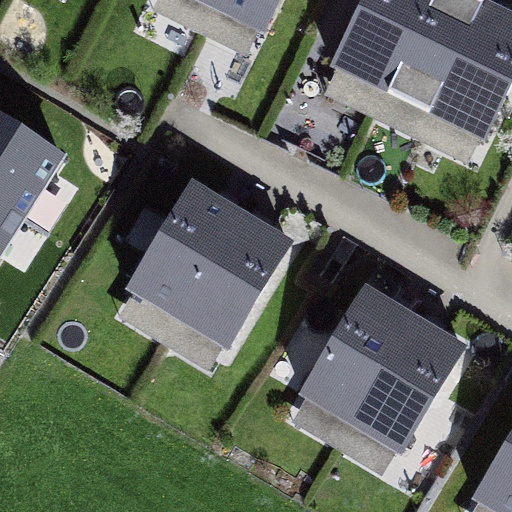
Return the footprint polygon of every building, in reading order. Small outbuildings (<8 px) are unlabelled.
[(290,0),(157,0),(156,3),(265,55),(290,0)] [(511,106),(511,29),(449,0),(372,0),(331,89),(486,162),(511,106)] [(0,120),(0,257),(62,161),(0,120)] [(297,260),(193,198),(127,310),(230,372),(297,260)] [(470,365),(366,304),(300,415),(403,477),(470,365)] [(511,511),(511,449),(474,511),(511,511)]
